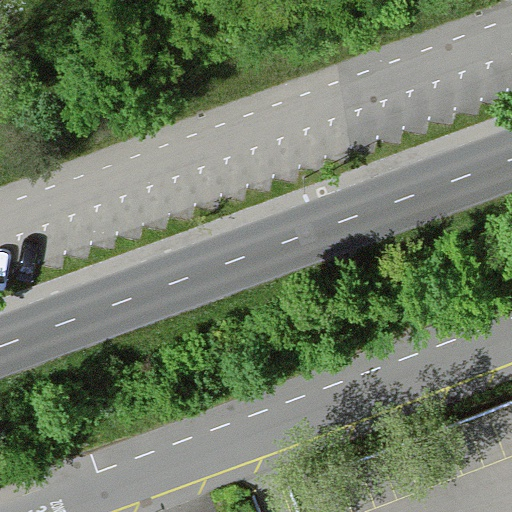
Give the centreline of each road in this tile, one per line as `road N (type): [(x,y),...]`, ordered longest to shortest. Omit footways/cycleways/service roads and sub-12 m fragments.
road 1 (unclassified): [(0,346),(511,154)]
road 2 (residential): [(57,511),(511,337)]
